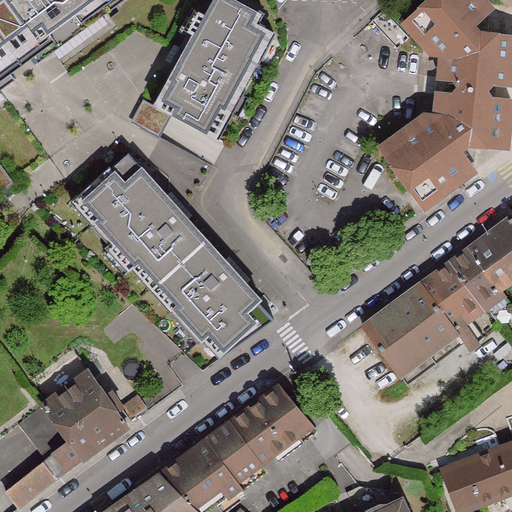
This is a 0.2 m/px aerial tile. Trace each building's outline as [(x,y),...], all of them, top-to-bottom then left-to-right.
[(0,0),(0,18),(21,48),(24,46),(86,0),(0,0)] [(86,0),(24,46),(37,64),(124,0),(86,0)] [(258,26),(266,14),(244,0),(213,0),(204,15),(199,11),(184,33),(173,50),(178,54),(164,74),(162,73),(144,101),(163,111),(202,132),(218,108),(222,111),(254,62),(248,58),(266,31),(258,26)] [(438,62),(511,55),(511,40),(486,39),(488,14),(474,0),(435,0),(403,30),(430,58),(438,59),(438,62)] [(199,11),(191,6),(176,28),(184,33),(199,11)] [(274,36),(266,31),(248,58),(254,62),(256,63),(274,36)] [(511,56),(511,55),(438,62),(433,119),(424,118),(381,150),(425,210),(475,173),(477,148),(504,149),(508,102),(484,100),(485,84),(510,86),(511,56)] [(0,91),(14,81),(1,63),(0,63),(0,91)] [(163,111),(144,101),(130,122),(148,133),(163,111)] [(231,116),(222,111),(218,108),(202,132),(215,141),(231,116)] [(226,264),(228,263),(187,216),(185,218),(169,199),(170,198),(130,152),(81,196),(82,198),(77,203),(96,223),(89,230),(109,252),(127,271),(128,271),(135,265),(175,306),(168,313),(197,344),(202,340),(207,334),(226,354),(274,320),(258,302),(260,300),(244,281),(242,283),(226,264)] [(96,223),(77,203),(69,210),(89,230),(96,223)] [(511,218),(471,248),(500,290),(501,291),(511,282),(511,218)] [(500,290),(471,248),(451,263),(481,304),(484,302),(500,290)] [(127,271),(109,252),(102,258),(121,277),(127,271)] [(458,335),(466,345),(471,353),(485,339),(475,327),(469,330),(460,320),(481,304),(451,263),(423,283),(458,335)] [(366,325),(402,375),(458,335),(423,283),(417,288),(398,302),(389,308),(384,312),(366,325)] [(226,354),(207,334),(202,340),(219,358),(226,354)] [(458,335),(402,375),(410,385),(466,345),(458,335)] [(46,458),(60,478),(114,437),(128,426),(117,412),(89,372),(22,423),(46,458)] [(163,472),(199,508),(238,479),(312,426),(282,385),(198,445),(183,456),(163,472)] [(117,412),(128,426),(148,412),(138,398),(117,412)] [(511,444),(447,471),(463,511),(464,511),(511,491),(511,444)] [(60,478),(46,458),(7,490),(7,492),(19,510),(60,478)] [(108,511),(203,511),(199,508),(163,472),(148,483),(108,511)] [(212,511),(245,489),(238,479),(199,508),(203,511),(212,511)] [(414,511),(408,499),(393,505),(392,501),(382,501),(370,505),(368,507),(365,511),(414,511)]
